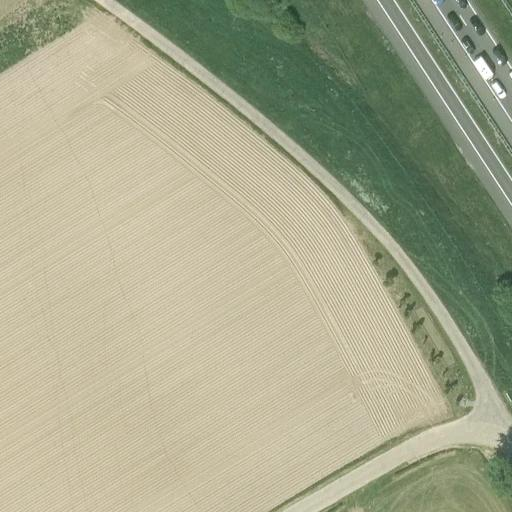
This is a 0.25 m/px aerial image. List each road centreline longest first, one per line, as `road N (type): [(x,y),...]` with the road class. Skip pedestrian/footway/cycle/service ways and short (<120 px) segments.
road 1 (unclassified): [(104,0),(220,87),(356,208),(451,329),(486,393),(495,432)]
road 2 (motorway): [(384,0),(511,195)]
road 3 (unclassified): [(301,511),(427,440),(473,428),(495,432)]
